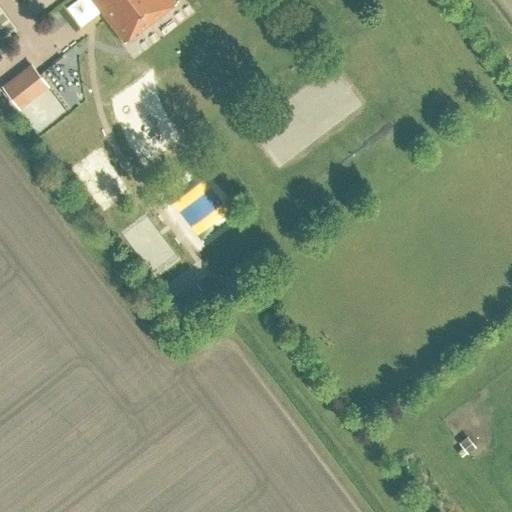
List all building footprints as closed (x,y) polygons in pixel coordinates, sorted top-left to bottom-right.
[(92,0),(124,41),(176,1),(175,0),(92,0)] [(77,48),(78,49),(71,51),(67,57),(67,65),(73,72),(81,73),(88,71),(92,63),(91,56),(85,49),(77,48)] [(0,85),(0,87),(17,110),(48,87),(30,63),(0,85)] [(105,72),(73,94),(104,140),(137,118),(105,72)] [(49,106),(30,121),(43,139),(62,123),(49,106)] [(190,253),(158,277),(168,290),(200,266),(190,253)] [(170,302),(181,317),(206,299),(195,284),(170,302)] [(466,434),(458,441),(467,452),(475,446),(466,434)]
